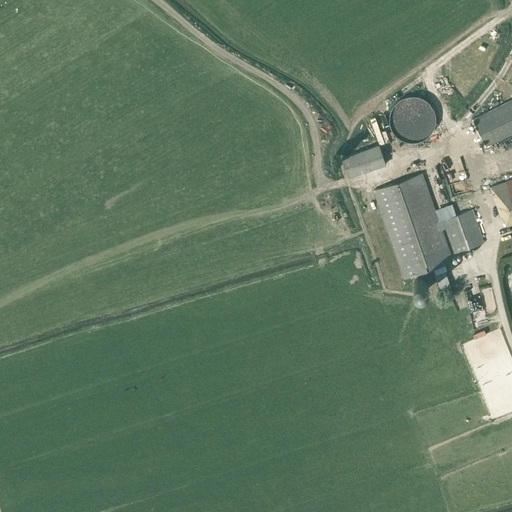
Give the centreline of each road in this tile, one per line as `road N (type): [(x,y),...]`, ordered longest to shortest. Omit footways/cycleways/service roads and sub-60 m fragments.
road 1 (track): [(155,0),(297,103),(327,186),(432,151),(511,54)]
road 2 (track): [(511,10),(430,68),(428,83),(452,136)]
